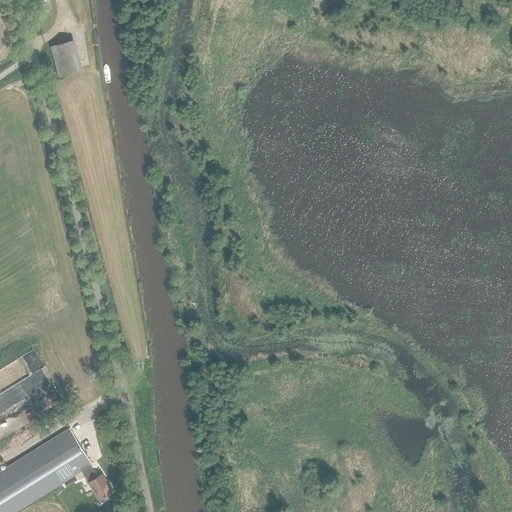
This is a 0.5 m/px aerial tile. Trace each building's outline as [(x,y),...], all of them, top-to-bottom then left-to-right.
[(46,0),(39,3),(42,13),(50,11),(46,0)] [(51,47),(52,48),(62,81),(85,73),(74,40),(51,47)] [(38,350),(7,368),(16,383),(46,365),(38,350)] [(50,426),(66,417),(60,407),(45,417),(50,426)] [(7,467),(0,472),(0,511),(14,511),(30,504),(82,471),(89,482),(88,482),(100,501),(113,493),(102,475),(98,477),(91,465),(92,464),(70,428),(7,467)]
